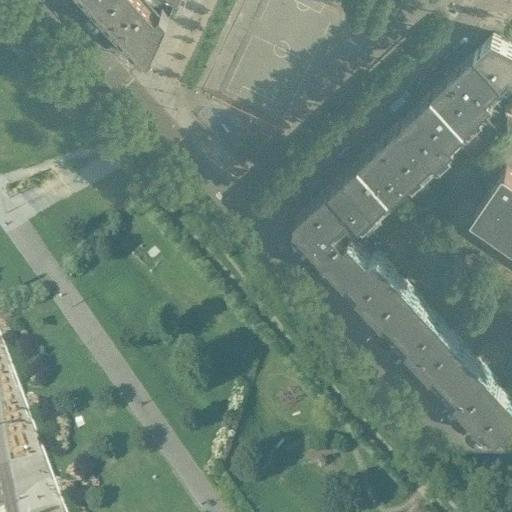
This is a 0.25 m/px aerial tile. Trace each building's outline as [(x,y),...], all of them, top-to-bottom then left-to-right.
[(157,12),(145,0),(91,0),(128,41),(131,38),(148,57),(168,16),(169,16),(161,8),(157,12)] [(511,41),(493,32),(474,49),(502,79),(503,80),(511,71),(511,72),(511,41)] [(488,93),(502,79),(474,49),(433,87),(467,124),(494,99),(488,93)] [(433,87),(419,100),(453,137),(467,124),(433,87)] [(419,100),(380,135),(414,173),(434,154),(437,157),(455,140),(453,137),(419,100)] [(414,173),(380,135),(346,167),(380,205),(414,173)] [(511,169),(505,164),(497,175),(496,175),(490,184),(490,186),(475,207),(511,232),(511,169)] [(380,205),(346,167),(295,214),(295,222),(320,249),(339,231),(333,225),(346,212),(352,218),(358,211),(365,219),(380,205)] [(297,511),(71,265),(72,265),(53,244),(53,245),(7,195),(8,195),(3,190),(0,191),(0,341),(45,464),(63,511),(297,511)] [(511,327),(411,218),(401,227),(511,348),(511,327)] [(405,278),(376,247),(369,253),(350,233),(344,237),(339,231),(320,249),(373,307),(405,278)] [(450,327),(423,297),(405,278),(373,307),(419,356),(450,327)] [(511,417),(511,393),(496,376),(450,327),(419,356),(492,436),(511,417)]
